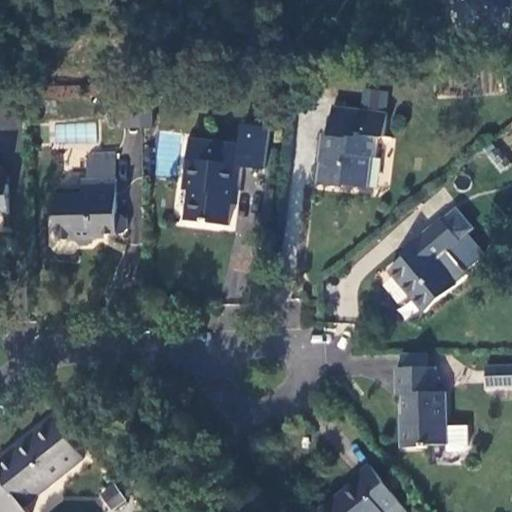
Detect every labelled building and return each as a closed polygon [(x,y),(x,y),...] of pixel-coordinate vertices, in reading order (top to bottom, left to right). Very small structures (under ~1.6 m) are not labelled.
[(476,5),(475,26),(509,28),(510,0),(451,0),(452,3),(476,5)] [(119,125),(137,125),(135,97),(136,91),(118,91),(119,125)] [(146,97),(135,97),(137,125),(137,128),(144,128),(148,127),(146,97)] [(386,117),(334,112),(329,137),(321,136),(319,153),(323,153),(322,166),(318,165),(315,188),(343,191),(344,187),(367,189),(372,159),(375,159),(378,141),(382,141),(386,117)] [(236,164),(261,168),(266,128),(242,125),(238,144),(200,141),(198,160),(183,159),(180,186),(187,189),(182,218),(224,225),(229,185),(234,185),(236,164)] [(186,140),(183,159),(198,160),(200,141),(186,140)] [(492,145),(483,153),(501,171),(510,163),(492,145)] [(111,181),(111,156),(88,157),(83,163),(83,179),(83,194),(54,196),(55,240),(70,241),(74,248),(86,247),(91,244),(92,237),(118,237),(121,231),(121,224),(120,218),(110,218),(111,181)] [(471,175),(453,188),(461,198),(478,185),(471,175)] [(456,208),(441,222),(457,241),(473,229),(456,208)] [(416,247),(389,270),(423,313),(453,286),(433,262),(439,257),(457,241),(441,222),(439,220),(413,243),(416,247)] [(468,255),(457,241),(439,257),(451,271),(468,255)] [(401,357),(401,370),(426,369),(426,356),(401,357)] [(401,370),(395,370),(396,396),(401,396),(402,427),(398,428),(400,449),(426,450),(427,446),(444,446),(445,453),(460,454),(465,449),(465,429),(445,430),(444,396),(434,394),(434,369),(426,369),(401,370)] [(511,369),(484,370),(485,391),(511,390),(511,369)] [(25,511),(22,506),(82,463),(52,423),(0,463),(0,511),(25,511)] [(403,511),(369,467),(353,480),(356,483),(316,511),(403,511)] [(114,482),(98,493),(110,511),(126,500),(114,482)]
